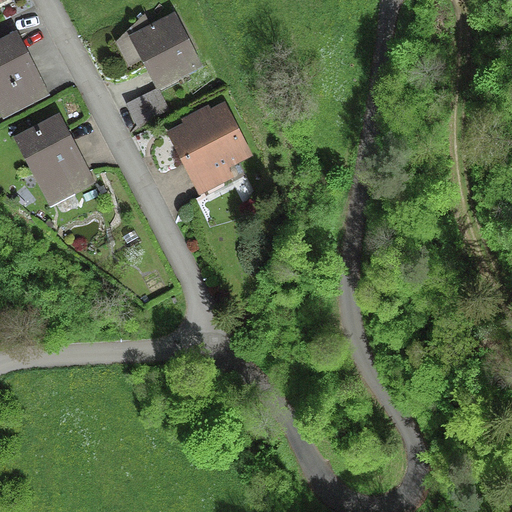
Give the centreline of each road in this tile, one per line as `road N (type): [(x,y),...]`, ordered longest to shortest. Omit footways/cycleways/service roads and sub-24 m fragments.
road 1 (unclassified): [(390,0),(348,265),(354,342),(416,446),(412,488),(376,508),(335,494),(278,405),(202,342)]
road 2 (residential): [(44,0),(191,296),(202,342)]
road 3 (track): [(457,0),(457,144),(477,241),(511,311)]
road 4 (residential): [(202,342),(0,366)]
